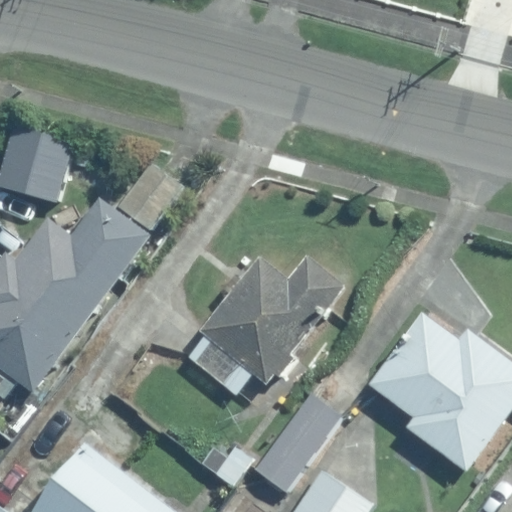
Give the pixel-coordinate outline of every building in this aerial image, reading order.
[(38,396),(42,390),(159,239),(111,202),(82,239),(61,222),(35,256),(25,248),(0,280),(0,395),(10,403),(25,385),(38,396)] [(302,277),(272,255),(213,330),(216,333),(265,371),(279,382),(287,372),(290,374),(305,357),(302,354),(359,284),(320,252),(302,277)] [(477,476),(511,426),(511,357),(474,332),(469,339),(431,313),(379,387),(423,418),(413,431),(477,476)] [(265,371),(216,333),(197,356),(246,395),(265,371)] [(343,422),(314,400),(263,470),(292,492),(343,422)] [(189,511),(98,442),(43,511),(189,511)] [(259,460),(244,446),(236,458),(220,447),(207,463),(234,483),(240,486),(259,460)] [(382,511),(384,510),(335,472),(304,511),(382,511)] [(18,511),(0,498),(0,511),(18,511)]
